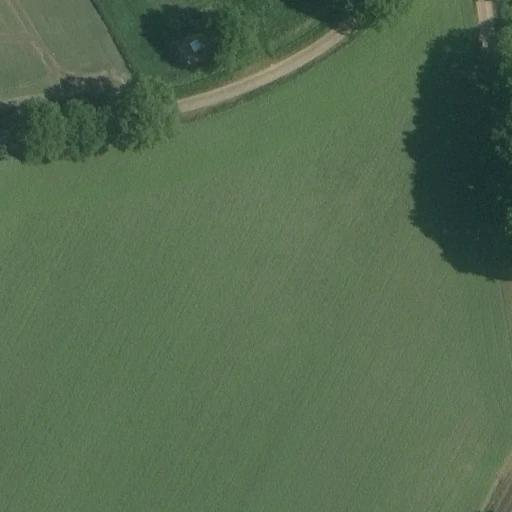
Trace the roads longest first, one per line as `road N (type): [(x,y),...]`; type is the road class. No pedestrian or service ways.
road 1 (unclassified): [(0,131),(191,103),(269,75),(329,40),(371,0)]
road 2 (track): [(483,0),(511,223)]
